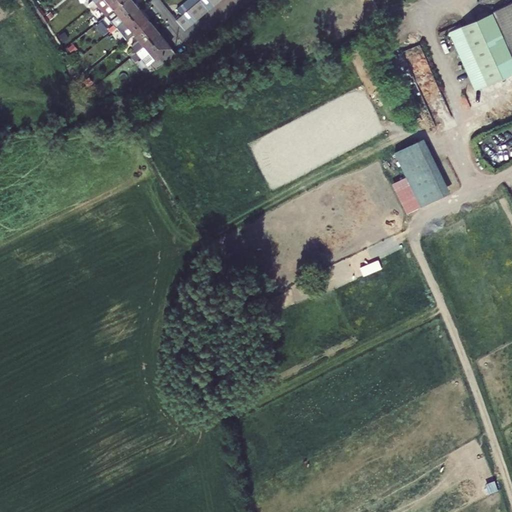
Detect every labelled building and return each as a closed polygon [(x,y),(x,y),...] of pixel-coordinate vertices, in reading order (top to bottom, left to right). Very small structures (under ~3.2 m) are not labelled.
[(109,12),(123,0),(98,0),(93,4),(96,8),(101,3),(109,12)] [(114,29),(142,6),(136,0),(123,0),(109,12),(117,21),(111,26),(114,29)] [(188,15),(194,10),(200,5),(201,4),(197,0),(193,0),(183,9),(188,15)] [(215,10),(206,0),(205,0),(201,4),(200,5),(209,15),(215,10)] [(220,5),(215,0),(206,0),(215,10),(220,5)] [(511,3),(499,10),(511,37),(511,3)] [(200,5),(194,10),(203,20),(209,15),(200,5)] [(152,18),(142,6),(114,29),(117,33),(122,28),(130,37),(138,30),(152,18)] [(194,10),(188,15),(197,25),(203,20),(194,10)] [(499,92),(511,86),(511,57),(492,14),(443,36),(469,93),(494,82),(499,92)] [(183,20),(191,30),(197,25),(188,15),(183,20)] [(148,42),(162,31),(152,18),(138,30),(142,36),(135,42),(137,45),(131,50),(134,54),(140,49),(148,42)] [(166,64),(182,54),(162,31),(148,42),(166,64)] [(143,52),(140,49),(134,54),(137,58),(143,52)] [(428,142),(399,156),(426,210),(456,195),(428,142)]
